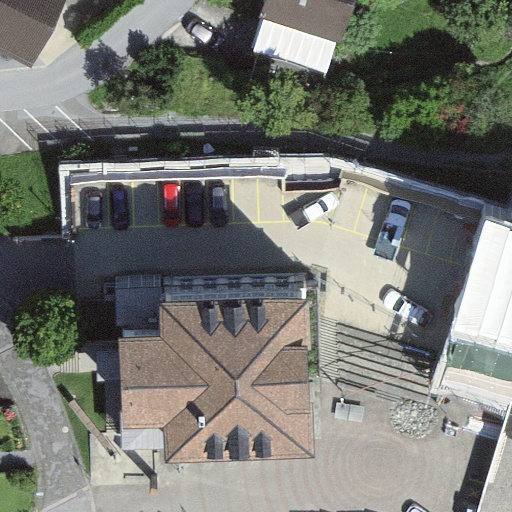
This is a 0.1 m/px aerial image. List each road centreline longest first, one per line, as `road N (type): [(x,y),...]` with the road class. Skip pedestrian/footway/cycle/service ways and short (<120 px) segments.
road 1 (track): [(58,87),(90,123),(511,163)]
road 2 (residential): [(0,96),(58,87),(123,50),(181,0)]
